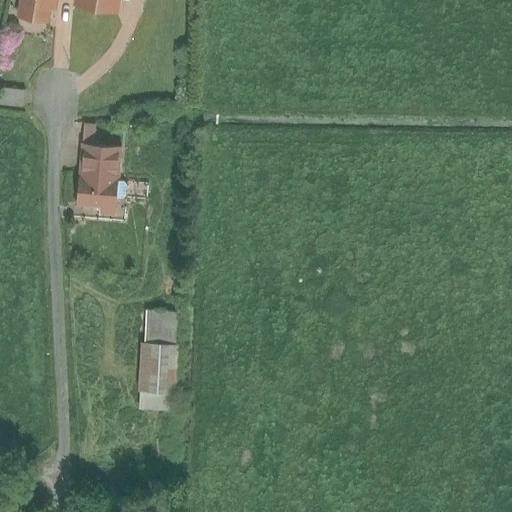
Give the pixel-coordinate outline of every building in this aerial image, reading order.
[(57,0),(18,0),(16,17),(54,22),(57,0)] [(120,0),(78,0),(78,6),(119,11),(120,0)] [(2,84),(0,101),(29,105),(31,88),(2,84)] [(120,146),(84,143),(79,203),(115,205),(120,146)] [(178,342),(145,341),(145,389),(178,390),(178,342)]
